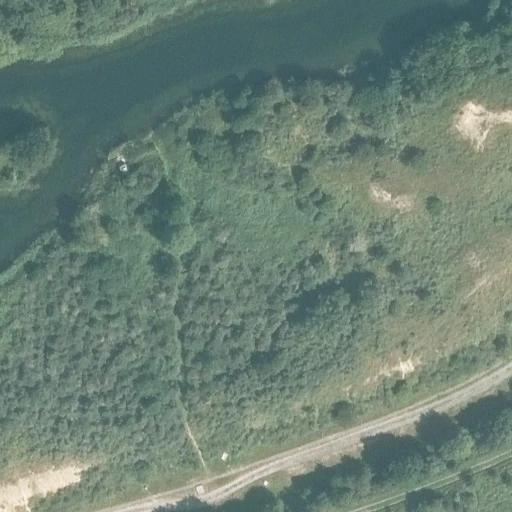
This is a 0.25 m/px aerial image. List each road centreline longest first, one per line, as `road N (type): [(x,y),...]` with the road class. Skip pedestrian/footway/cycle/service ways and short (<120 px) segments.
road 1 (track): [(127,511),(335,449),(511,367)]
road 2 (track): [(387,511),(511,459)]
